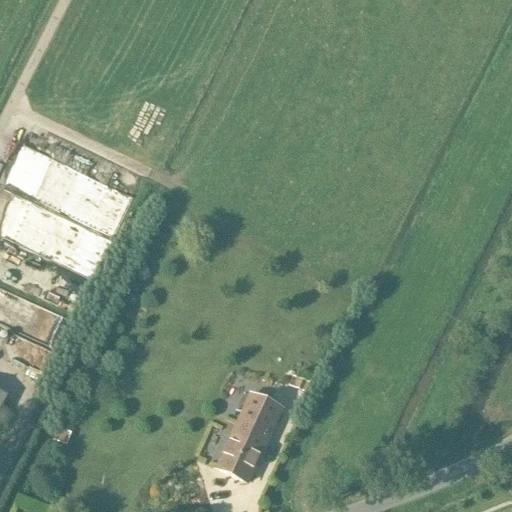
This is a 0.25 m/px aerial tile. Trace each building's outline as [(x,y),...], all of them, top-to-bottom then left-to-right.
[(43,375),(51,358),(15,339),(7,356),(43,375)] [(98,388),(86,377),(78,385),(90,396),(98,388)] [(299,380),(294,390),(308,396),(312,386),(299,380)] [(217,471),(246,485),(280,411),(251,398),(217,471)] [(68,448),(72,437),(58,431),(53,442),(68,448)]
